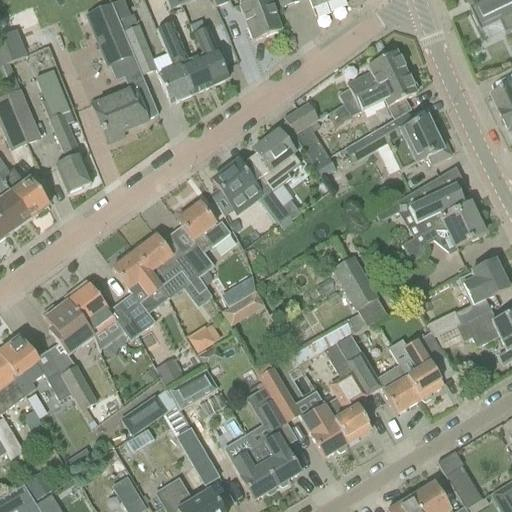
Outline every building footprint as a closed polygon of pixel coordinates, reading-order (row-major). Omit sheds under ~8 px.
[(161,0),(168,14),(181,8),(177,0),(161,0)] [(209,0),(214,11),(229,5),(227,0),(209,0)] [(271,12),(278,10),(273,0),(260,0),(257,1),(256,0),(235,0),(239,8),(238,9),(251,45),(280,34),(271,12)] [(273,0),(278,10),(279,9),(280,11),(307,1),(311,11),(339,0),(273,0)] [(511,0),(472,0),(471,1),(475,11),(471,13),(470,12),(469,13),(480,35),(481,34),(481,33),(500,25),(505,36),(504,37),(505,38),(511,34),(511,0)] [(104,11),(85,18),(97,46),(107,71),(132,61),(121,33),(117,25),(110,8),(104,11)] [(140,80),(154,74),(131,19),(117,25),(121,33),(132,61),(140,80)] [(199,60),(186,66),(169,27),(154,34),(171,72),(172,73),(179,70),(191,98),(212,89),(199,60)] [(212,89),(226,83),(205,33),(190,39),(199,60),(212,89)] [(13,35),(0,40),(0,70),(24,61),(13,35)] [(398,58),(396,59),(394,56),(365,70),(369,77),(345,88),(348,93),(336,100),(341,108),(330,115),(352,102),(404,77),(400,69),(403,68),(403,64),(401,60),(398,58)] [(26,113),(17,93),(7,69),(6,69),(0,71),(0,89),(5,101),(26,150),(39,145),(26,113)] [(168,108),(191,98),(179,70),(172,73),(171,72),(156,79),(168,108)] [(409,81),(407,82),(404,77),(352,102),(330,115),(336,126),(348,120),(349,121),(360,115),(361,116),(380,105),(384,112),(404,103),(414,98),(413,96),(416,95),(415,90),(413,86),(409,81)] [(93,107),(89,108),(98,129),(106,148),(122,141),(120,136),(146,125),(145,124),(146,124),(157,119),(143,86),(128,92),(93,107)] [(511,87),(508,90),(490,99),(503,125),(511,120),(511,87)] [(57,89),(40,96),(43,106),(40,107),(65,166),(54,170),(58,179),(66,197),(90,187),(82,169),(66,129),(72,126),(57,89)] [(0,136),(9,157),(26,150),(5,101),(0,102),(0,136)] [(292,138),(317,123),(306,107),(282,122),(292,138)] [(392,125),(358,144),(366,158),(374,154),(385,148),(398,174),(425,161),(429,169),(432,168),(450,159),(442,143),(436,145),(425,122),(411,129),(405,117),(392,125)] [(511,120),(503,125),(511,144),(511,120)] [(315,126),(317,124),(317,123),(292,138),(313,170),(326,162),(311,137),(319,131),(315,126)] [(276,136),(275,137),(274,135),(264,142),(265,144),(251,154),(254,158),(246,164),(265,190),(271,198),(291,183),(287,178),(300,168),(276,136)] [(321,183),(334,175),(326,162),(313,170),(321,183)] [(271,198),(265,190),(246,164),(238,170),(235,166),(211,185),(236,219),(260,201),(280,228),(288,221),(281,212),(282,212),(271,198)] [(12,174),(7,178),(0,167),(0,185),(28,224),(47,210),(27,183),(21,187),(12,174)] [(422,190),(375,218),(378,225),(396,217),(412,242),(432,231),(430,226),(463,210),(454,191),(447,194),(440,179),(422,190)] [(0,230),(6,239),(28,224),(0,185),(0,230)] [(291,225),(300,219),(290,206),(282,212),(281,212),(288,221),(291,225)] [(197,207),(175,224),(180,230),(187,240),(192,247),(203,239),(212,252),(229,239),(219,226),(215,230),(197,207)] [(470,216),(472,215),(468,208),(463,210),(430,226),(432,231),(412,242),(400,249),(408,263),(414,265),(421,260),(423,254),(421,251),(432,245),(448,260),(457,256),(455,251),(482,238),(480,236),(470,216)] [(134,255),(132,256),(159,291),(180,276),(198,299),(205,294),(204,293),(196,282),(197,282),(200,280),(200,279),(191,268),(183,256),(172,264),(166,256),(158,246),(154,240),(143,248),(142,247),(139,246),(133,251),(133,253),(134,255)] [(186,254),(183,256),(191,268),(200,279),(200,280),(211,272),(212,271),(195,247),(193,248),(186,254)] [(121,264),(110,273),(122,289),(129,298),(117,307),(136,341),(153,328),(146,319),(166,304),(168,303),(159,291),(132,256),(130,257),(129,256),(127,256),(120,260),(120,263),(121,264)] [(340,285),(359,274),(352,262),(329,275),(339,290),(342,289),(340,285)] [(470,310),(506,293),(493,264),(469,276),(470,278),(458,283),(470,310)] [(354,316),(376,303),(359,274),(340,285),(342,289),(339,290),(354,316)] [(253,296),(250,282),(220,300),(227,312),(253,296)] [(76,292),(62,302),(82,329),(89,344),(92,342),(97,356),(121,338),(128,347),(136,341),(117,307),(107,315),(100,305),(88,289),(79,296),(76,292)] [(232,328),(265,308),(258,297),(225,317),(232,328)] [(89,344),(82,329),(62,302),(65,306),(54,315),(51,310),(41,318),(51,332),(47,335),(67,361),(89,344)] [(292,304),(282,310),(287,319),(297,313),(292,304)] [(511,315),(494,324),(489,314),(454,331),(462,346),(470,342),(475,352),(497,342),(504,355),(497,358),(502,369),(511,364),(511,315)] [(356,318),(343,325),(351,339),(364,332),(356,318)] [(432,342),(455,330),(449,319),(426,332),(429,337),(432,342)] [(204,331),(188,341),(197,354),(213,344),(204,331)] [(405,351),(400,354),(413,376),(403,382),(417,405),(420,403),(423,406),(430,402),(429,398),(441,391),(431,373),(424,363),(438,354),(432,342),(429,337),(412,347),(405,351)] [(349,340),(334,349),(352,381),(353,381),(365,400),(378,392),(384,401),(395,419),(417,405),(403,382),(396,370),(375,383),(349,340)] [(43,378),(29,359),(17,343),(0,355),(0,368),(21,403),(33,394),(29,388),(43,378)] [(353,381),(352,381),(334,349),(322,356),(338,383),(326,390),(333,403),(322,410),(345,448),(369,434),(355,412),(355,411),(353,407),(365,400),(353,381)] [(204,372),(221,363),(215,351),(197,361),(204,372)] [(168,361),(152,370),(158,379),(161,384),(165,391),(180,382),(168,361)] [(0,418),(21,403),(0,368),(0,418)] [(150,389),(157,380),(152,369),(149,373),(146,371),(139,380),(150,389)] [(79,417),(95,408),(74,371),(58,380),(69,399),(79,417)] [(203,372),(167,393),(180,417),(218,396),(203,372)] [(271,373),(258,381),(264,392),(284,426),(298,418),(271,373)] [(69,399),(58,380),(56,377),(44,384),(57,406),(69,399)] [(264,392),(251,400),(259,413),(271,434),(284,426),(264,392)] [(130,441),(175,409),(164,393),(119,425),(130,441)] [(203,422),(213,416),(206,404),(196,410),(203,422)] [(299,424),(312,445),(322,462),(335,455),(338,457),(344,453),(344,449),(345,448),(322,410),(299,424)] [(10,470),(24,461),(1,423),(0,423),(0,453),(1,455),(10,470)] [(217,481),(210,468),(202,455),(189,432),(174,441),(202,490),(217,482),(216,481),(217,481)] [(251,454),(274,492),(277,489),(281,492),(287,488),(286,484),(299,477),(276,439),(251,454)] [(232,455),(225,442),(202,455),(210,468),(232,455)] [(274,492),(251,454),(230,467),(252,504),(265,497),(268,499),(274,496),(273,492),(274,492)] [(461,511),(466,511),(480,504),(460,470),(443,480),(462,510),(461,511)] [(144,511),(126,481),(111,490),(123,511),(144,511)] [(178,483),(154,497),(162,511),(218,511),(214,504),(208,495),(191,505),(178,483)] [(511,511),(511,483),(489,498),(498,511),(511,511)] [(447,511),(443,504),(432,487),(408,502),(414,511),(447,511)] [(22,489),(0,500),(0,511),(20,511),(32,505),(22,489)] [(414,511),(408,502),(390,511),(414,511)]
